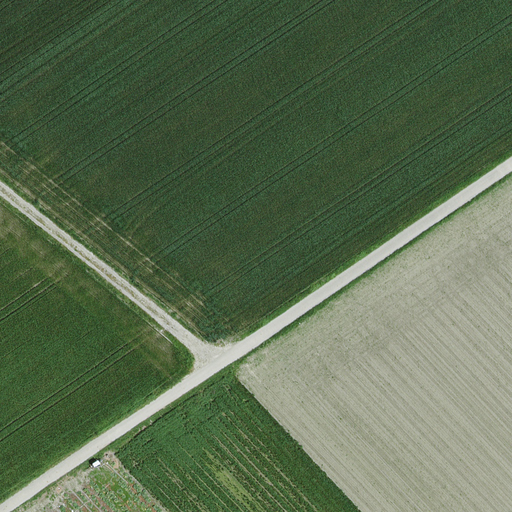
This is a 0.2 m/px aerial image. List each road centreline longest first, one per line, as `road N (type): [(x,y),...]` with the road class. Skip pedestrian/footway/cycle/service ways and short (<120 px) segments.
road 1 (track): [(511,164),(0,511)]
road 2 (track): [(218,362),(0,188)]
